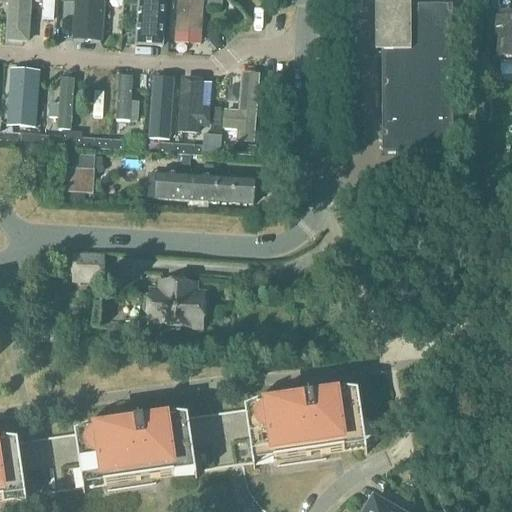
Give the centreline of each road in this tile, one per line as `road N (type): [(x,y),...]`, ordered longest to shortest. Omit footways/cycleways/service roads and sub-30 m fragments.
road 1 (residential): [(0,55),(215,67),(241,48),(305,48)]
road 2 (residential): [(318,211),(297,236),(262,248),(30,242)]
road 3 (residential): [(318,211),(327,216),(389,366)]
road 4 (residential): [(305,48),(318,211)]
